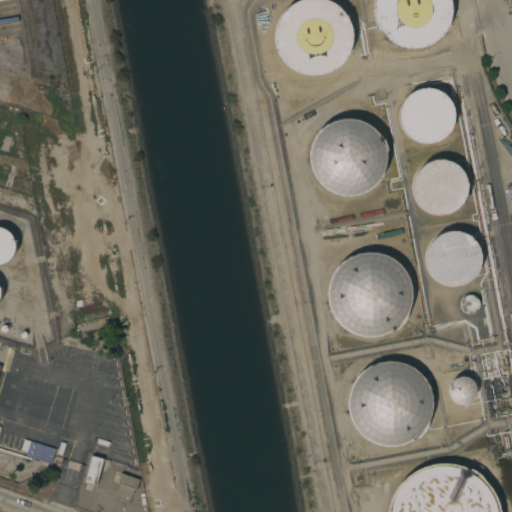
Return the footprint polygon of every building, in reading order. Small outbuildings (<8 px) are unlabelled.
[(315,75),(308,75),(302,74),(295,71),(289,67),(284,63),(280,57),(276,51),(274,45),(273,38),(273,31),(275,24),(277,18),(281,12),(285,7),(291,2),(295,0),(330,0),(336,3),(341,8),(346,13),(349,20),(351,26),(352,33),(352,40),(351,47),(348,53),(345,59),(340,64),(335,69),(329,72),(322,74),(315,75)] [(409,47),(403,46),(396,44),(390,41),(384,37),(380,32),(376,26),(373,20),(372,13),(371,6),(371,0),(448,0),(449,2),(450,8),(449,15),(447,22),(444,28),(440,33),(435,38),(429,42),(423,45),(416,46),(409,47)] [(424,146),(419,145),(414,143),(410,141),(406,138),(403,134),(400,130),(398,125),(397,120),(397,115),(398,111),(399,106),(402,101),(405,98),(409,94),(413,92),(417,90),(422,89),(427,89),(432,89),(437,91),(441,93),(445,96),(448,100),(451,104),(453,109),(454,114),(454,119),(453,124),(452,128),(449,133),(446,137),(442,140),(438,143),(434,145),(429,146),(424,146)] [(345,199),(338,198),(332,196),(326,194),(320,190),(315,185),(312,180),(309,174),(307,167),(306,161),(307,154),(308,147),(311,141),(315,136),(320,131),(325,127),(331,124),(337,122),(344,122),(351,122),(357,124),(363,126),(369,130),(374,135),(378,140),(380,146),(382,153),(383,160),(382,166),(381,173),(378,179),(374,185),(370,189),(364,193),(358,196),(352,198),(345,199)] [(438,215),(433,215),(428,213),(424,211),(420,208),(417,205),(414,201),(412,196),(411,191),(410,187),(411,182),(412,177),(415,173),(417,169),(421,165),(425,163),(429,161),(434,160),(439,159),(444,160),(448,161),(453,164),(457,166),(460,170),(463,174),(465,178),(466,183),(466,188),(465,193),(464,198),(462,202),(459,206),(456,209),(452,212),(447,214),(442,215),(438,215)] [(0,226),(4,228),(9,233),(11,235),(13,241),(13,248),(11,254),(7,259),(5,261),(0,263),(0,226)] [(455,287),(450,287),(445,286),(441,284),(436,282),(433,278),(430,275),(427,270),(426,266),(425,261),(425,256),(426,251),(428,247),(430,243),(433,239),(437,236),(441,234),(446,232),(451,231),(455,231),(460,232),(465,234),(469,236),(473,240),(476,243),(478,248),(480,252),(480,257),(480,262),(479,267),(478,271),(475,275),(472,279),(468,282),(464,285),(459,286),(455,287)] [(407,309),(403,316),(399,322),(394,327),(388,331),(382,334),(375,336),(367,337),(360,336),(353,334),(347,331),(341,327),(336,322),(331,316),(328,309),(326,302),(326,295),(327,287),(328,280),(332,274),(336,268),(341,263),(347,259),(353,256),(360,254),(368,253),(375,254),(382,256),(388,259),(394,263),(399,268),(404,274),(407,281),(408,288),(409,295),(408,302),(407,309)] [(467,313),(465,313),(461,310),(459,308),(459,304),(459,301),(461,298),(463,296),(466,295),(470,295),(474,297),(476,299),(477,302),(478,305),(477,309),(473,312),(470,313),(467,313)] [(386,445),(379,444),(372,443),(365,440),(359,435),(354,430),(349,424),(346,417),(344,410),(343,403),(344,395),(346,388),(349,381),(353,375),(358,370),(364,366),(371,362),(378,361),(386,360),(393,360),(400,362),(407,365),(413,370),(418,375),(423,381),(426,388),(428,395),(428,402),(428,410),(426,417),(423,424),(419,430),(413,435),(407,439),(401,442),(394,444),(386,445)] [(461,403),(454,402),(449,397),(448,391),(448,387),(450,382),(454,378),(458,376),(460,376),(464,377),(467,378),(470,380),(473,383),(474,389),(473,395),(470,399),(468,401),(461,403)] [(29,440),(55,448),(50,463),(33,458),(33,459),(30,458),(30,457),(24,456),(29,440)] [(90,455),(102,458),(109,460),(108,463),(101,462),(95,485),(83,482),(90,455)] [(385,511),(387,504),(391,495),(397,486),(404,479),(412,473),(421,468),(431,465),(441,464),(451,464),(461,467),(470,471),(479,476),(486,483),(492,491),(497,501),(500,510),(500,511),(385,511)] [(120,472),(139,479),(135,489),(133,489),(128,503),(114,498),(119,484),(116,483),(120,472)]
